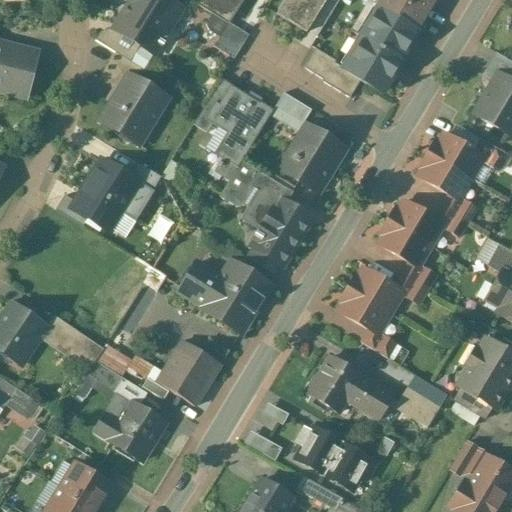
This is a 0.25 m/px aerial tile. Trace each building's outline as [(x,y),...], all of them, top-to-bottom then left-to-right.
[(130,0),(111,31),(152,57),(158,48),(159,48),(161,45),(160,45),(169,30),(168,30),(179,12),(180,13),(180,11),(162,0),(130,0)] [(199,0),(196,6),(226,25),(227,24),(241,0),(199,0)] [(284,0),(275,15),(305,34),(325,0),(284,0)] [(384,0),(379,9),(415,31),(433,0),(432,0),(384,0)] [(415,31),(379,9),(360,39),(362,41),(400,64),(401,61),(399,60),(416,32),(415,31)] [(247,37),(227,24),(226,25),(219,37),(240,49),(247,37)] [(240,49),(219,37),(212,48),(233,60),(240,49)] [(400,64),(362,41),(343,70),(343,71),(359,82),(380,94),(400,64)] [(36,55),(0,45),(0,92),(25,99),(36,55)] [(359,82),(343,71),(343,70),(333,64),(334,62),(314,50),(302,69),(321,81),(320,83),(348,100),(359,82)] [(511,80),(511,64),(494,54),(481,76),(492,83),(496,76),(510,84),(511,80)] [(139,70),(114,55),(97,81),(116,93),(126,76),(133,81),(139,70)] [(133,81),(126,76),(116,93),(98,123),(131,144),(140,130),(147,134),(167,101),(133,81)] [(511,85),(510,84),(496,76),(492,83),(472,116),(510,138),(511,134),(511,85)] [(258,105),(232,88),(220,81),(192,126),(204,134),(210,125),(231,138),(218,158),(221,161),(219,165),(217,164),(216,167),(217,168),(213,174),(227,183),(228,183),(240,163),(272,112),(259,104),(258,105)] [(307,110),(282,95),(273,110),(298,126),(307,110)] [(342,151),(304,127),(295,140),(301,143),(282,174),(316,195),(328,176),(327,175),(342,151)] [(473,154),(442,136),(437,144),(434,142),(426,155),(467,180),(478,161),(479,159),(480,158),(473,154)] [(506,157),(480,141),(473,154),(480,158),(479,159),(478,161),(497,172),(506,157)] [(467,180),(426,155),(426,156),(418,168),(421,170),(416,179),(447,197),(454,201),(456,199),(467,180)] [(123,176),(99,162),(72,207),(110,231),(137,187),(138,186),(123,176)] [(159,179),(131,162),(123,176),(138,186),(137,187),(150,195),(159,179)] [(291,194),(240,163),(228,183),(227,183),(218,198),(235,209),(243,207),(253,191),(260,195),(262,192),(284,206),(291,194)] [(284,206),(262,192),(260,195),(245,220),(262,230),(257,237),(255,235),(253,238),(256,240),(250,248),(268,259),(281,267),(310,221),(284,206)] [(474,210),(456,199),(454,201),(447,197),(440,209),(466,225),(474,210)] [(433,221),(402,203),(397,212),(394,210),(386,222),(427,247),(438,228),(440,226),(433,221)] [(466,225),(440,209),(433,221),(440,226),(438,228),(457,239),(466,225)] [(427,247),(386,222),(386,223),(378,236),(381,237),(376,246),(407,265),(414,269),(415,266),(427,247)] [(485,268),(502,277),(506,270),(511,273),(511,254),(497,246),(485,268)] [(268,259),(250,248),(244,259),(262,270),(268,259)] [(134,259),(91,329),(121,348),(165,278),(134,259)] [(269,288),(230,263),(219,280),(195,265),(178,293),(202,308),(201,309),(240,334),(269,288)] [(434,277),(415,266),(414,269),(407,265),(400,277),(426,292),(434,277)] [(511,273),(506,270),(502,277),(495,290),(507,296),(496,316),(511,324),(511,273)] [(392,289),(362,271),(357,279),(354,277),(346,290),(345,290),(387,315),(398,296),(399,293),(392,289)] [(426,292),(400,277),(392,289),(399,293),(398,296),(417,307),(426,292)] [(387,315),(345,290),(346,291),(338,303),(341,305),(336,313),(367,332),(374,336),(375,334),(387,315)] [(45,329),(10,306),(9,308),(11,309),(0,324),(0,354),(7,359),(12,352),(24,360),(38,340),(45,329)] [(45,329),(38,340),(86,373),(84,376),(84,377),(94,363),(101,351),(53,318),(45,329)] [(394,346),(375,334),(374,336),(367,332),(360,345),(385,360),(394,346)] [(228,353),(209,341),(200,355),(219,367),(228,353)] [(181,343),(155,384),(193,408),(219,367),(200,355),(181,343)] [(511,356),(491,344),(474,372),(468,369),(456,388),(487,407),(494,411),(511,380),(511,356)] [(391,399),(358,379),(359,377),(329,359),(315,380),(314,379),(304,395),(306,396),(336,415),(345,401),(378,421),(387,406),(391,399)] [(121,380),(94,363),(84,377),(111,393),(111,394),(111,395),(121,380)] [(15,391),(0,380),(0,404),(3,407),(0,410),(0,411),(1,412),(6,405),(13,394),(15,391)] [(440,408),(407,388),(397,403),(391,399),(387,406),(426,430),(440,408)] [(487,407),(460,390),(453,402),(484,421),(485,419),(481,417),(487,407)] [(34,408),(13,394),(6,405),(27,419),(34,408)] [(265,404),(261,414),(282,422),(286,413),(265,404)] [(163,425),(131,405),(119,425),(108,443),(140,463),(163,425)] [(104,416),(93,433),(107,442),(107,443),(108,443),(119,425),(104,416)] [(309,427),(290,462),(352,496),(358,483),(363,486),(376,464),(309,427)] [(466,444),(465,443),(448,471),(458,477),(468,475),(473,478),(485,458),(465,446),(466,444)] [(473,478),(468,486),(462,483),(451,502),(456,505),(452,511),(493,511),(502,498),(505,499),(511,489),(509,487),(511,481),(511,474),(487,459),(488,457),(486,456),(473,478)] [(114,475),(88,459),(81,470),(107,485),(114,475)] [(81,470),(74,465),(58,490),(94,511),(97,511),(101,506),(100,506),(111,488),(107,485),(81,470)] [(334,511),(341,501),(301,479),(294,491),(332,511),(334,511)] [(282,511),(290,500),(259,481),(240,511),(239,511),(238,511),(282,511)] [(94,511),(58,490),(44,511),(94,511)]
